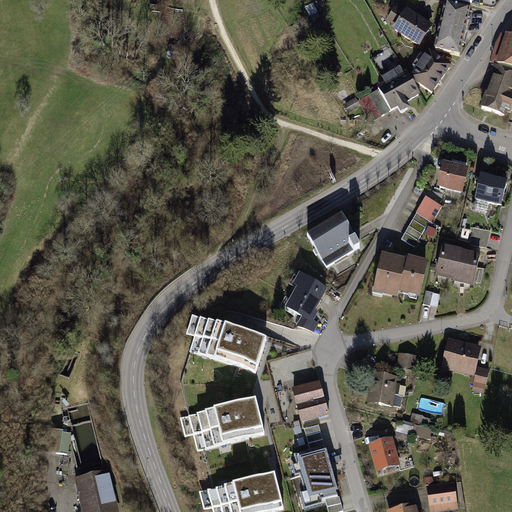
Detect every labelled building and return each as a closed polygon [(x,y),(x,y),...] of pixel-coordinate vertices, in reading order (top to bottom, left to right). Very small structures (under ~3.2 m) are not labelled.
[(473,0),(444,0),(444,6),(471,11),(473,0)] [(430,27),(399,8),(387,27),(417,47),(430,27)] [(469,14),(443,9),(435,52),(461,57),(469,14)] [(511,37),(503,36),(495,68),(511,72),(511,37)] [(451,69),(429,55),(410,82),(432,96),(451,69)] [(334,59),(324,64),(331,77),(341,71),(334,59)] [(382,86),(349,106),(353,112),(362,107),(372,125),(392,113),(398,118),(409,112),(406,106),(420,97),(410,82),(402,68),(379,82),(382,86)] [(511,102),(511,75),(494,70),(483,108),(508,115),(511,102)] [(468,171),(445,165),(439,186),(463,192),(468,171)] [(507,184),(484,179),(479,203),(502,208),(507,184)] [(440,208),(427,200),(403,241),(416,249),(440,208)] [(358,243),(343,218),(312,236),(326,261),(358,243)] [(431,227),(429,236),(437,238),(439,229),(431,227)] [(490,233),(474,230),(471,247),(487,250),(490,233)] [(480,259),(442,253),(437,279),(475,286),(480,259)] [(425,267),(387,259),(380,291),(418,299),(425,267)] [(328,289),(303,277),(286,311),(302,319),(299,326),(315,333),(319,325),(312,322),(328,289)] [(441,296),(428,294),(425,307),(439,310),(441,296)] [(200,335),(194,352),(255,373),(266,342),(202,321),(194,318),(190,332),(200,335)] [(481,350),(450,343),(443,371),(474,378),(481,350)] [(417,360),(400,357),(397,377),(413,380),(417,360)] [(491,373),(479,370),(473,391),(485,394),(491,373)] [(396,381),(376,378),(371,407),(392,411),(396,381)] [(321,385),(292,393),(301,427),(330,419),(321,385)] [(266,436),(257,401),(182,420),(186,438),(194,436),(198,453),(266,436)] [(414,415),(413,427),(431,429),(432,417),(414,415)] [(74,476),(84,511),(115,511),(91,423),(74,427),(87,473),(74,476)] [(412,427),(399,424),(398,432),(431,440),(433,432),(412,426),(412,427)] [(311,452),(325,449),(319,428),(305,431),(311,452)] [(393,440),(370,446),(377,473),(400,468),(393,440)] [(311,452),(294,457),(297,466),(293,468),(296,478),(301,477),(306,495),(301,496),(305,511),(307,511),(324,507),(322,504),(326,503),(339,499),(325,449),(311,452)] [(272,511),(287,508),(279,473),(196,492),(200,511),(272,511)] [(456,511),(460,511),(455,488),(428,493),(431,511),(456,511)] [(343,511),(339,499),(326,503),(328,511),(343,511)]
